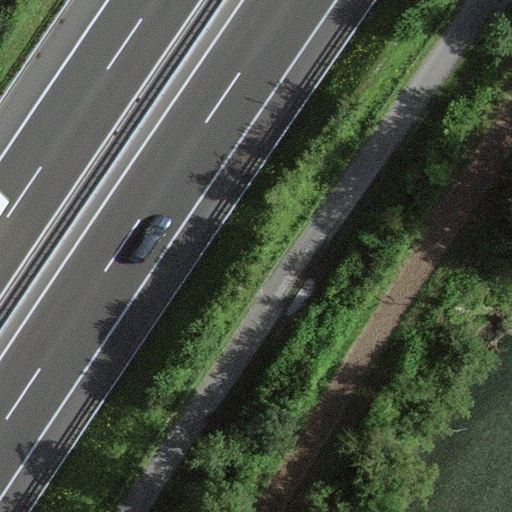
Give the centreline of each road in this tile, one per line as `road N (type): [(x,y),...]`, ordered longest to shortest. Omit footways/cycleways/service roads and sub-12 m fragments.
road 1 (track): [(484,0),(141,511)]
road 2 (motorway): [(0,447),(293,0)]
road 3 (unknown): [(511,130),(271,511)]
road 4 (motorway): [(146,0),(0,224)]
